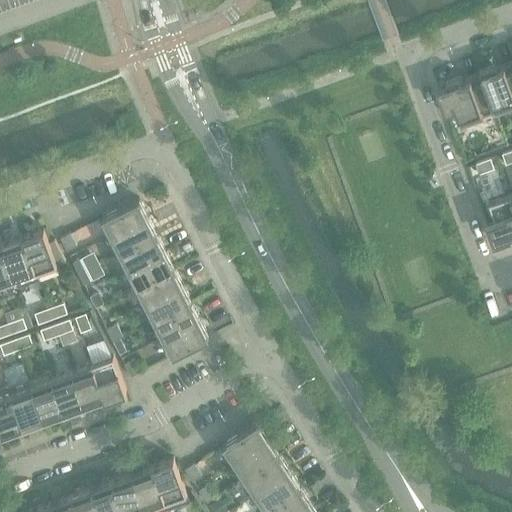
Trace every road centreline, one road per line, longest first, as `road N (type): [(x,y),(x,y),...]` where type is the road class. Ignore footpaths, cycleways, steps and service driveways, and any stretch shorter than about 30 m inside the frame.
road 1 (tertiary): [(374,439),(189,100),(154,0)]
road 2 (residential): [(511,273),(494,272),(478,254),(403,53),(511,13)]
road 3 (residential): [(0,479),(154,423),(267,358)]
road 4 (residential): [(267,358),(164,140)]
road 5 (residential): [(372,511),(267,358)]
road 6 (residential): [(0,199),(164,140)]
